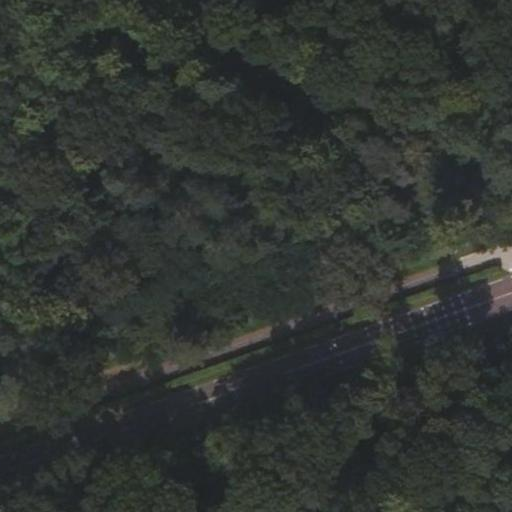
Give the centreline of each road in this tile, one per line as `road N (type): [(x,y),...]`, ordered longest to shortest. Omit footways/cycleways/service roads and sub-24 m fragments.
road 1 (primary): [(0,475),(511,290)]
road 2 (track): [(231,0),(511,243)]
